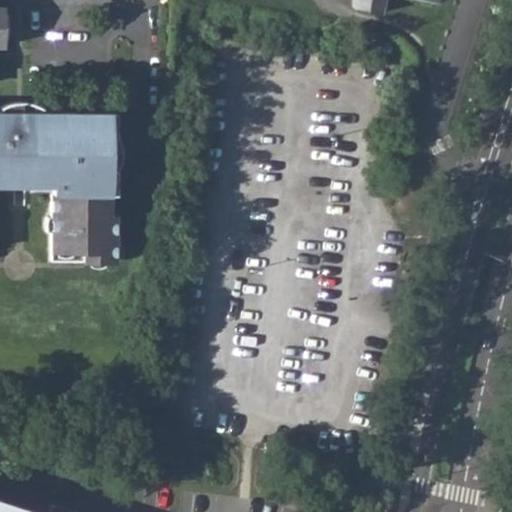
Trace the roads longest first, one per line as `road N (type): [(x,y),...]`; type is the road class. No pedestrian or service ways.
road 1 (secondary): [(493,192),(416,511)]
road 2 (secondary): [(458,511),(468,432),(511,246)]
road 3 (residential): [(475,0),(440,159),(493,192)]
